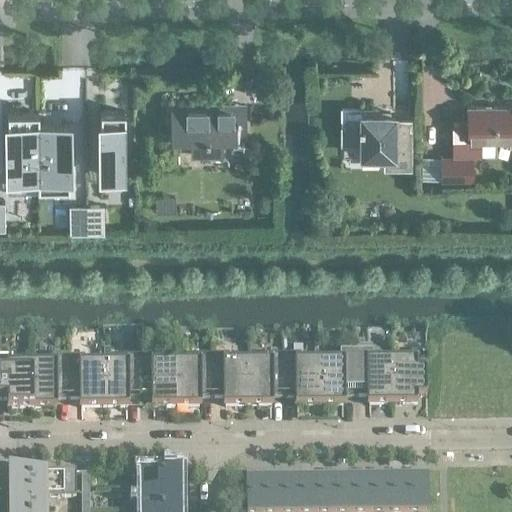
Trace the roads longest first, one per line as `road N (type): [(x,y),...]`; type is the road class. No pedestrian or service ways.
road 1 (unclassified): [(73,14),(511,11)]
road 2 (residential): [(214,442),(511,440)]
road 3 (residential): [(0,445),(214,442)]
